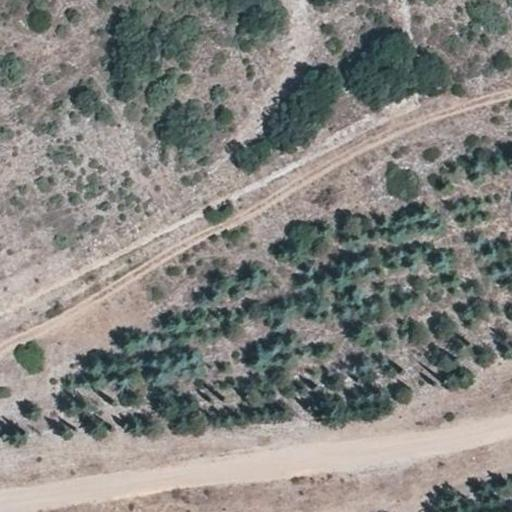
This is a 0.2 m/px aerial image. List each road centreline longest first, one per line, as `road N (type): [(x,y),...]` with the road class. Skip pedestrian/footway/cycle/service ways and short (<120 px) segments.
road 1 (track): [(0,357),(378,136),(511,92)]
road 2 (track): [(0,502),(457,437),(511,421)]
